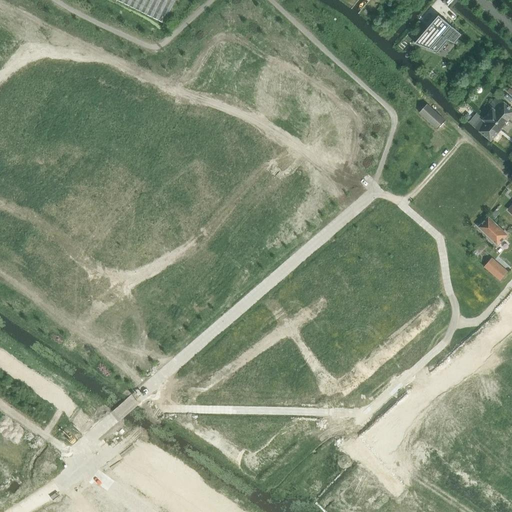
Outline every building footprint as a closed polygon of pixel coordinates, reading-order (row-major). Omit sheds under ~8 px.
[(115,0),(163,24),(174,0),(115,0)] [(0,3),(0,22),(7,26),(5,31),(15,34),(22,17),(10,13),(12,8),(0,3)] [(446,40),(453,42),(454,43),(461,35),(450,25),(449,27),(445,23),(446,22),(439,15),(433,22),(415,43),(418,44),(427,48),(437,51),(446,40)] [(233,42),(216,49),(224,67),(219,69),(223,79),(240,72),(235,60),(240,58),(233,42)] [(37,64),(36,93),(49,94),(50,65),(37,64)] [(50,65),(49,94),(62,95),(63,66),(50,65)] [(271,71),(257,96),(268,103),(282,77),(271,71)] [(103,75),(92,102),(104,107),(115,80),(103,75)] [(282,77),(268,103),(280,109),(294,84),(282,77)] [(115,80),(104,107),(117,112),(128,85),(115,80)] [(493,138),(503,126),(511,115),(511,108),(497,96),(489,105),(493,107),(483,119),(479,116),(478,117),(477,117),(471,124),(493,142),(495,140),(493,138)] [(158,102),(148,129),(160,133),(170,106),(158,102)] [(427,104),(419,112),(437,128),(445,120),(427,104)] [(170,106),(160,133),(173,138),(183,111),(170,106)] [(339,112),(314,127),(320,138),(345,124),(339,112)] [(237,122),(210,133),(215,145),(242,134),(237,122)] [(7,123),(0,124),(0,138),(10,135),(7,123)] [(345,124),(320,138),(327,149),(352,135),(345,124)] [(242,134),(215,145),(220,157),(247,146),(242,134)] [(10,135),(0,138),(0,151),(14,148),(10,135)] [(33,164),(12,184),(21,194),(42,173),(33,164)] [(301,164),(292,174),(314,193),(323,183),(301,164)] [(42,173),(21,194),(31,203),(51,183),(42,173)] [(193,173),(184,183),(207,201),(215,191),(193,173)] [(292,174),(284,184),(306,203),(314,193),(292,174)] [(184,183),(176,193),(198,211),(207,201),(184,183)] [(257,195),(247,204),(266,226),(276,217),(257,195)] [(79,197),(67,223),(79,229),(91,202),(79,197)] [(91,202),(79,229),(91,234),(103,208),(91,202)] [(247,204),(237,212),(256,234),(266,226),(247,204)] [(495,210),(491,214),(495,218),(499,213),(495,210)] [(151,216),(139,219),(146,247),(158,244),(151,216)] [(498,245),(507,234),(488,217),(479,228),(498,245)] [(139,219),(126,222),(133,250),(146,247),(139,219)] [(22,236),(7,261),(18,268),(33,243),(22,236)] [(33,243),(18,268),(29,275),(45,250),(33,243)] [(206,246),(198,256),(220,275),(228,265),(206,246)] [(198,256),(189,266),(211,285),(220,275),(198,256)] [(508,273),(493,259),(487,267),(502,280),(508,273)] [(71,273),(51,294),(61,303),(80,282),(71,273)] [(165,281),(155,290),(175,311),(185,302),(165,281)] [(80,282),(61,303),(70,312),(90,291),(80,282)] [(155,290),(146,299),(166,320),(175,311),(155,290)] [(130,321),(114,329),(119,339),(123,336),(132,354),(148,346),(141,330),(136,333),(130,321)] [(18,485),(14,482),(9,489),(13,492),(18,485)]
